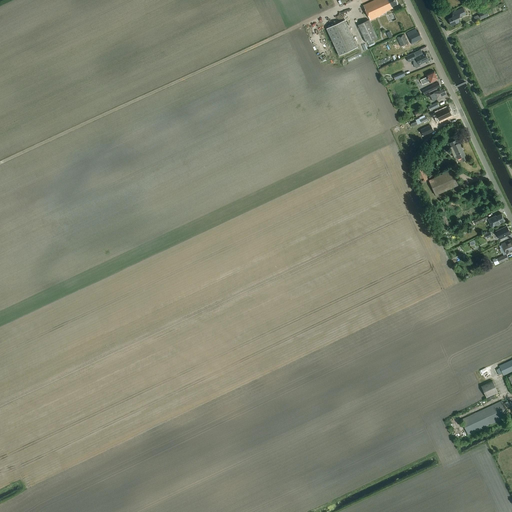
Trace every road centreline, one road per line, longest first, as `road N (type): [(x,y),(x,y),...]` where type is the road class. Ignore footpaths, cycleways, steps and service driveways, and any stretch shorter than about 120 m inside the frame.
road 1 (tertiary): [(511,219),(407,0)]
road 2 (track): [(456,418),(316,479),(305,503),(289,511)]
road 3 (residential): [(511,173),(431,0)]
